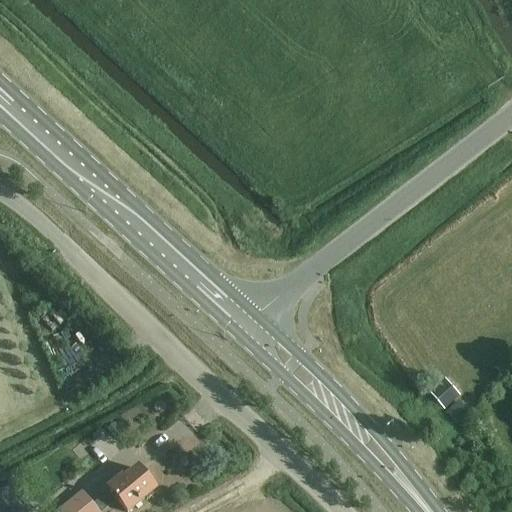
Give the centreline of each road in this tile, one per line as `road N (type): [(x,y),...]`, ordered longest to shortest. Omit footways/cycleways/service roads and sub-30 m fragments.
road 1 (unclassified): [(337,511),(0,192)]
road 2 (tertiary): [(248,325),(511,122)]
road 3 (primary): [(248,325),(0,105)]
road 4 (primary): [(433,511),(402,463),(301,360),(248,325)]
road 5 (primary): [(248,325),(266,359),(419,511)]
